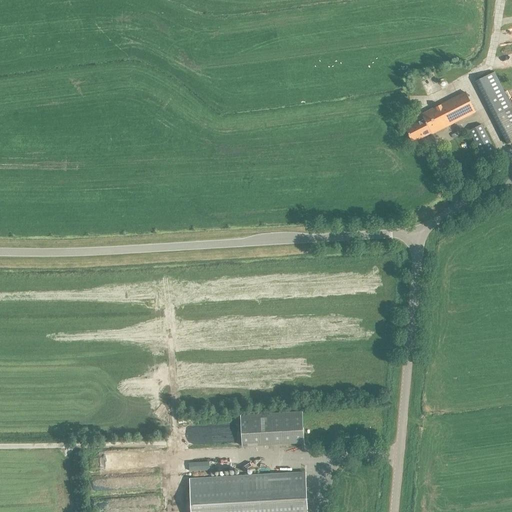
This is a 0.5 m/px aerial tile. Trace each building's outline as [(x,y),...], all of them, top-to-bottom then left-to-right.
[(508,146),(511,143),(511,108),(494,73),(476,82),(508,146)] [(466,94),(422,116),(424,121),(406,130),(412,143),(431,134),(431,135),(476,113),(466,94)] [(482,125),(469,131),(482,157),(495,151),(482,125)] [(243,447),(304,443),(302,413),(241,416),(243,447)] [(209,462),(189,463),(190,472),(210,471),(209,462)] [(307,511),(305,474),(190,480),(192,511),(307,511)]
